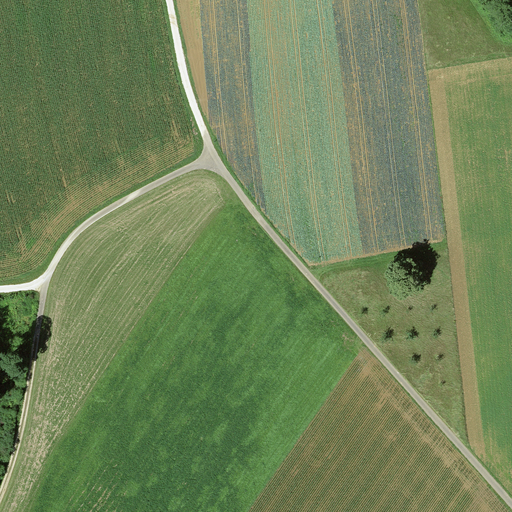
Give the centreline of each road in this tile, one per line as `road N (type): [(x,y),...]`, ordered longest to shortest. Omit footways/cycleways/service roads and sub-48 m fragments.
road 1 (unclassified): [(214,159),(274,238),(511,505)]
road 2 (track): [(0,501),(21,436),(43,289),(60,249),(115,205),(214,159)]
road 3 (track): [(170,0),(214,159)]
